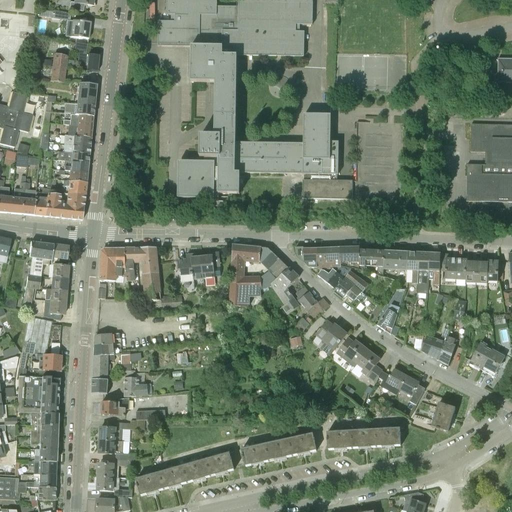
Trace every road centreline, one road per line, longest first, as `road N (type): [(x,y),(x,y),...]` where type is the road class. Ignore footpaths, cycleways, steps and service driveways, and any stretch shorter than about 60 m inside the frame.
road 1 (residential): [(75,511),(93,234)]
road 2 (residential): [(489,397),(373,333),(284,253),(280,236)]
road 3 (residential): [(93,234),(120,0)]
road 4 (residential): [(511,241),(280,236)]
road 5 (tertiary): [(255,506),(315,503),(452,470)]
road 6 (tertiary): [(444,455),(255,506)]
road 7 (residential): [(280,236),(93,234)]
